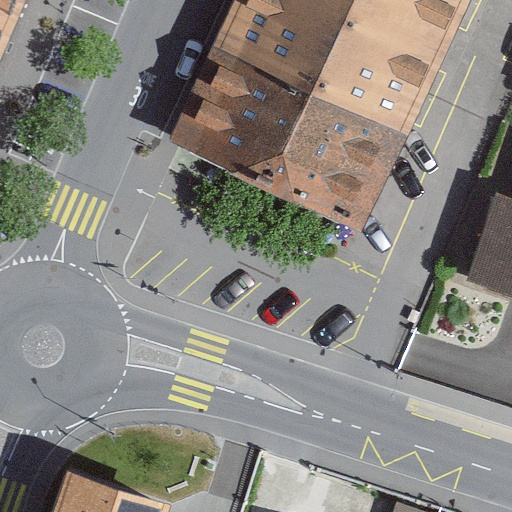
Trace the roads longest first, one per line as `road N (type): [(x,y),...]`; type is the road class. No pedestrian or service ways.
road 1 (residential): [(342,422),(511,0)]
road 2 (tertiary): [(342,422),(249,359),(90,312)]
road 3 (tertiary): [(88,383),(342,422)]
road 4 (residential): [(72,209),(167,0)]
road 5 (tertiary): [(511,476),(342,422)]
road 6 (tertiary): [(5,511),(58,403)]
